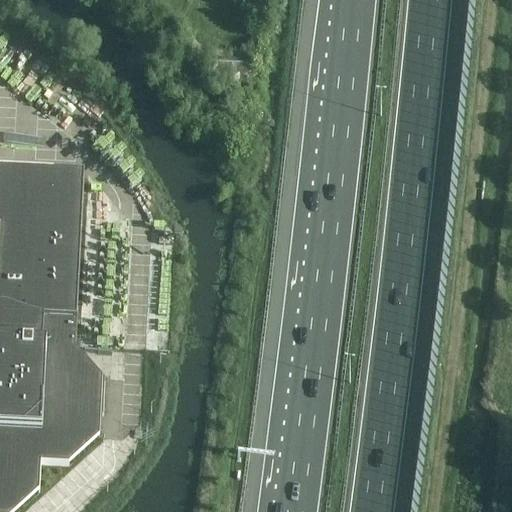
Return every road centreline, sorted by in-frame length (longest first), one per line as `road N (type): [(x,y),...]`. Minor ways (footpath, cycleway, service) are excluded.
road 1 (motorway): [(345,0),(285,511)]
road 2 (motorway): [(372,511),(429,0)]
